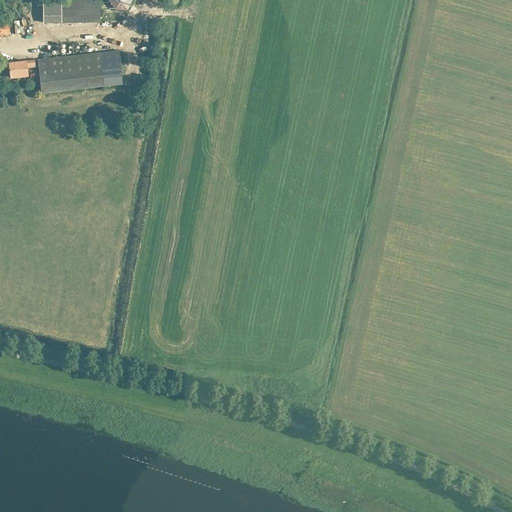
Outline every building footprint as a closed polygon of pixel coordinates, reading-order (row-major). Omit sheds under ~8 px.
[(43,0),(43,23),(47,23),(62,23),(99,22),(99,1),(61,1),(60,0),(43,0)] [(127,11),(131,0),(100,0),(101,13),(114,12),(115,12),(127,11)] [(0,35),(9,34),(8,24),(8,21),(0,21),(0,35)] [(41,93),(122,84),(119,51),(37,60),(41,93)] [(8,64),(10,78),(27,77),(26,69),(34,68),(34,61),(8,64)]
